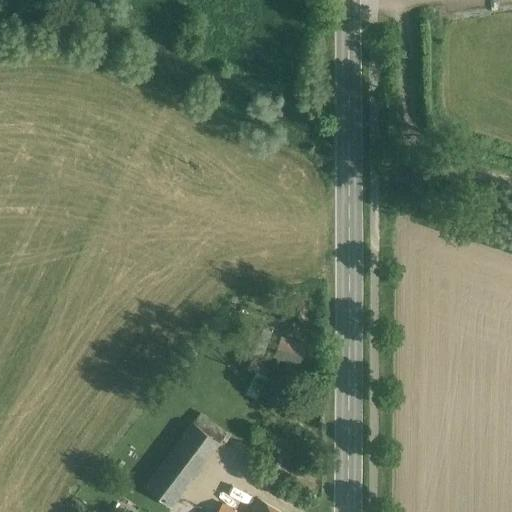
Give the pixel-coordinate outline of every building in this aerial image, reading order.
[(305,346),(280,337),(273,356),(298,365),(305,346)] [(267,399),(278,372),(257,363),(246,390),(267,399)] [(226,433),(200,414),(193,423),(219,443),(226,433)] [(193,423),(175,446),(202,466),(219,443),(193,423)] [(202,466),(175,446),(144,487),(170,508),(202,466)] [(252,511),(279,511),(259,500),(252,511)]
